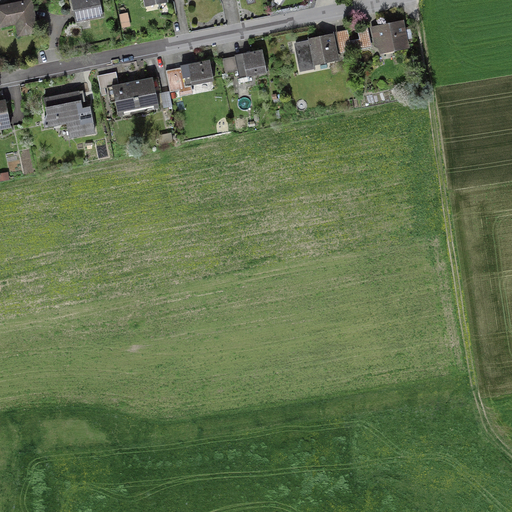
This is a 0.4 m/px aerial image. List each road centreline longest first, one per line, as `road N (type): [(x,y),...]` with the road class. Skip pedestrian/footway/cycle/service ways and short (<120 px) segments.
road 1 (residential): [(0,80),(396,0)]
road 2 (track): [(469,384),(415,0)]
